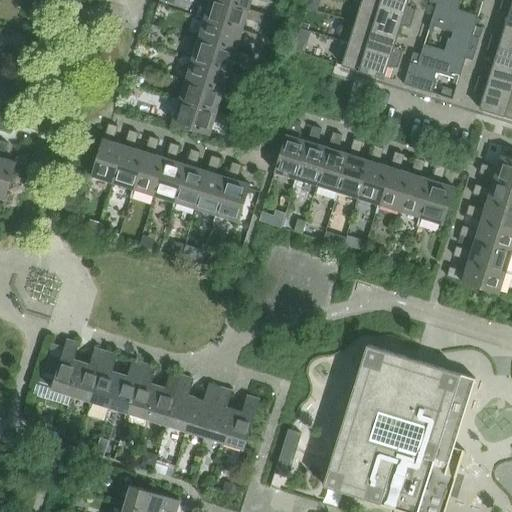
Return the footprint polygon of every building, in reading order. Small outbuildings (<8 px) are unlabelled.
[(243,30),(249,12),(211,0),(205,18),(243,30)] [(211,0),(249,12),(252,0),(211,0)] [(511,0),(362,0),(342,66),(394,82),(465,104),(511,118),(511,0)] [(261,26),(263,16),(253,13),(251,18),(251,23),(261,26)] [(236,51),(243,30),(205,18),(199,39),(236,51)] [(255,44),(258,35),(247,31),(245,36),(245,41),(255,44)] [(230,71),(236,51),(199,39),(192,60),(230,71)] [(248,65),(251,55),(241,52),(239,57),(239,62),(248,65)] [(223,92),(230,71),(192,60),(186,80),(223,92)] [(242,85),(245,76),(234,73),(232,78),(232,82),(242,85)] [(217,112),(223,92),(186,80),(180,101),(217,112)] [(236,106),(238,97),(228,93),(226,98),(226,103),(236,106)] [(210,135),(217,112),(180,101),(172,123),(210,135)] [(229,127),(232,117),(221,114),(220,119),(220,123),(229,127)] [(299,133),(301,123),(292,120),(289,131),(294,133),(299,133)] [(115,137),(118,127),(109,124),(106,135),(111,137),(115,137)] [(319,139),(322,130),(313,127),(309,137),(315,139),(319,139)] [(136,143),(139,134),(130,131),(126,141),(131,143),(136,143)] [(340,145),(343,136),(334,133),(330,144),(335,145),(340,145)] [(296,179),(308,142),(287,135),(275,173),(296,179)] [(156,149),(159,140),(150,137),(147,148),(152,149),(156,149)] [(113,183),(125,146),(103,139),(92,177),(113,183)] [(360,152),(363,142),(354,140),(351,150),(356,152),(360,152)] [(317,186),(329,148),(308,142),(296,179),(317,186)] [(177,156),(180,146),(171,143),(167,154),(172,156),(177,156)] [(134,190),(145,152),(125,146),(113,183),(134,190)] [(381,158),(384,149),(375,146),(371,157),(376,158),(381,158)] [(338,192),(349,154),(329,148),(317,186),(338,192)] [(198,162),(201,153),(191,150),(188,161),(193,162),(198,162)] [(154,196),(166,158),(145,152),(134,190),(154,196)] [(402,165),(405,155),(395,152),(392,163),(397,165),(402,165)] [(358,199),(370,161),(349,154),(338,192),(358,199)] [(218,169),(221,159),(212,156),(209,167),(214,169),(218,169)] [(511,183),(511,159),(501,156),(494,178),(511,183)] [(0,199),(5,200),(16,163),(0,157),(0,199)] [(175,202),(187,165),(166,158),(154,196),(175,202)] [(422,171),(425,162),(416,159),(413,170),(418,171),(422,171)] [(379,205),(391,167),(370,161),(358,199),(379,205)] [(239,175),(242,166),(233,163),(229,174),(234,175),(239,175)] [(492,172),(492,167),(482,164),(479,174),(490,177),(492,172)] [(196,209),(207,171),(187,165),(175,202),(196,209)] [(443,178),(446,168),(437,165),(433,176),(438,178),(443,178)] [(400,211),(411,174),(391,167),(379,205),(400,211)] [(216,215),(228,178),(207,171),(196,209),(216,215)] [(420,218),(432,180),(411,174),(400,211),(420,218)] [(239,222),(250,185),(228,178),(216,215),(239,222)] [(511,205),(511,183),(494,178),(488,198),(511,205)] [(442,225),(454,187),(432,180),(420,218),(442,225)] [(485,192),(485,188),(476,185),(473,194),(484,198),(485,192)] [(511,228),(511,205),(488,198),(482,219),(511,228)] [(479,213),(479,209),(469,206),(467,215),(477,218),(479,213)] [(511,251),(511,228),(482,219),(475,240),(511,251)] [(472,234),(472,229),(463,226),(460,235),(471,239),(472,234)] [(506,272),(511,253),(511,251),(475,240),(469,261),(506,272)] [(466,254),(466,250),(457,247),(454,256),(464,259),(466,254)] [(500,294),(506,272),(469,261),(462,282),(500,294)] [(460,275),(460,270),(450,267),(447,277),(458,280),(460,275)] [(72,395),(82,363),(74,360),(79,344),(67,340),(52,389),(72,395)] [(479,379),(370,345),(327,486),(410,511),(449,511),(468,450),(458,447),(479,379)] [(91,401),(106,352),(95,349),(90,365),(82,363),(72,395),(91,401)] [(110,407),(120,374),(113,372),(118,356),(106,352),(91,401),(110,407)] [(129,413),(144,364),(133,361),(128,377),(120,374),(110,407),(129,413)] [(148,419),(158,386),(151,384),(156,368),(144,364),(129,413),(148,419)] [(168,425),(183,376),(171,373),(166,389),(158,386),(148,419),(168,425)] [(186,431),(197,398),(189,396),(194,380),(183,376),(168,425),(186,431)] [(206,437),(221,388),(209,384),(204,401),(197,398),(186,431),(206,437)] [(225,443),(235,410),(227,408),(232,392),(221,388),(206,437),(225,443)] [(245,449),(260,400),(247,396),(242,413),(235,410),(225,443),(245,449)] [(171,511),(176,511),(180,501),(131,486),(125,506),(144,511),(158,511),(160,508),(171,511)]
